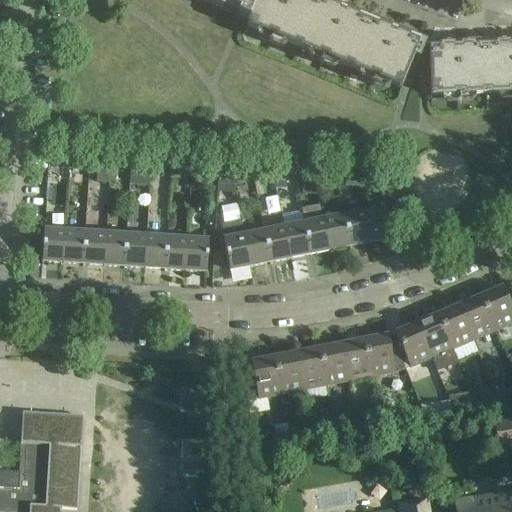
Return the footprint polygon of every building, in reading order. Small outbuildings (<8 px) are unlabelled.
[(207,0),(239,13),(237,17),(248,21),(246,27),(401,89),(418,45),(307,0),(207,0)] [(511,93),(511,45),(429,49),(430,96),(511,93)] [(68,169),(69,161),(55,160),(55,168),(68,169)] [(83,162),(69,161),(68,169),(82,170),(83,162)] [(109,171),(110,163),(96,163),(95,171),(109,171)] [(124,164),(110,163),(109,171),(123,172),(124,164)] [(150,174),(151,166),(137,165),(136,173),(150,174)] [(164,167),(151,166),(150,174),(164,175),(164,167)] [(177,175),(191,176),(191,168),(177,167),(177,175)] [(191,168),(191,176),(204,177),(205,169),(191,168)] [(233,171),(219,170),(218,178),(232,179),(233,171)] [(232,179),(246,180),(247,172),(233,171),(232,179)] [(261,173),(261,181),(275,182),(275,174),(261,173)] [(275,182),(288,183),(289,175),(275,174),(275,182)] [(317,177),(304,176),(303,176),(302,184),(316,185),(317,177)] [(316,185),(330,186),(331,177),(317,177),(316,185)] [(345,187),(359,187),(357,179),(345,178),(345,187)] [(357,179),(359,187),(372,188),(373,180),(357,179)] [(384,208),(364,212),(370,244),(390,240),(386,220),(384,208)] [(343,216),(350,248),(370,244),(364,212),(343,216)] [(330,252),(350,248),(343,216),(323,220),(330,252)] [(310,256),(330,252),(323,220),(303,224),(310,256)] [(283,228),(290,260),(310,256),(303,224),(283,228)] [(270,264),(290,260),(283,228),(263,232),(270,264)] [(62,265),(64,232),(44,231),(41,263),(62,265)] [(64,232),(62,265),(83,266),(85,233),(64,232)] [(250,268),(270,264),(263,232),(243,236),(250,268)] [(103,267),(105,235),(85,233),(83,266),(103,267)] [(124,269),(126,236),(105,235),(103,267),(124,269)] [(126,236),(124,269),(144,270),(146,237),(126,236)] [(250,268),(243,236),(223,241),(229,272),(250,268)] [(144,270),(164,271),(166,239),(146,237),(144,270)] [(166,239),(164,271),(185,272),(187,240),(166,239)] [(208,241),(187,240),(185,272),(206,274),(208,241)] [(511,313),(501,289),(480,298),(496,332),(511,325),(511,313)] [(474,342),(496,332),(480,298),(459,307),(474,342)] [(438,316),(452,351),(474,342),(459,307),(438,316)] [(457,362),(452,351),(438,316),(417,325),(431,360),(436,371),(457,362)] [(431,360),(417,325),(395,334),(409,369),(431,360)] [(363,341),(371,379),(394,374),(387,337),(363,341)] [(348,383),(371,379),(363,341),(341,346),(348,383)] [(326,387),(348,383),(341,346),(319,350),(326,387)] [(326,387),(319,350),(296,355),(303,392),(326,387)] [(274,359),(281,396),(303,392),(296,355),(274,359)] [(249,403),(281,396),(274,359),(251,363),(253,377),(245,379),(249,403)] [(496,394),(498,404),(508,403),(506,392),(496,394)] [(498,404),(496,394),(486,396),(487,406),(498,404)] [(449,401),(451,412),(461,410),(460,400),(449,401)] [(451,412),(449,401),(439,403),(441,414),(451,412)] [(377,413),(379,423),(389,422),(387,411),(377,413)] [(369,425),(379,423),(377,413),(367,414),(369,425)] [(0,511),(60,511),(61,511),(76,511),(82,418),(22,414),(18,476),(0,474),(0,511)] [(332,420),(334,430),(344,429),(342,418),(332,420)] [(334,430),(332,420),(322,422),(323,432),(334,430)] [(511,447),(511,420),(493,423),(498,450),(511,447)] [(287,427),(289,438),(299,436),(297,425),(287,427)] [(278,439),(289,438),(287,427),(277,429),(278,439)] [(429,475),(417,477),(421,491),(432,488),(429,475)] [(511,511),(511,494),(453,503),(454,511),(511,511)] [(428,511),(426,501),(399,506),(400,510),(390,511),(428,511)]
